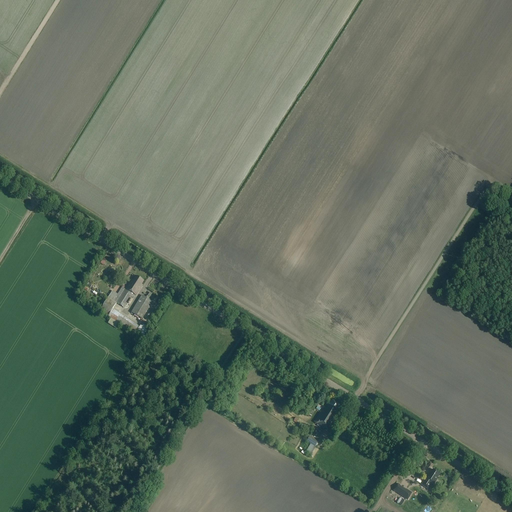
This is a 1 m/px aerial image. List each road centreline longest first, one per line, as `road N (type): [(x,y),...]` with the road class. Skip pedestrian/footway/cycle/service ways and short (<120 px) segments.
road 1 (unclassified): [(354,398),(0,176)]
road 2 (unclassified): [(511,200),(477,202),(354,398)]
road 3 (track): [(128,511),(248,332)]
road 4 (unclassified): [(354,398),(511,497)]
